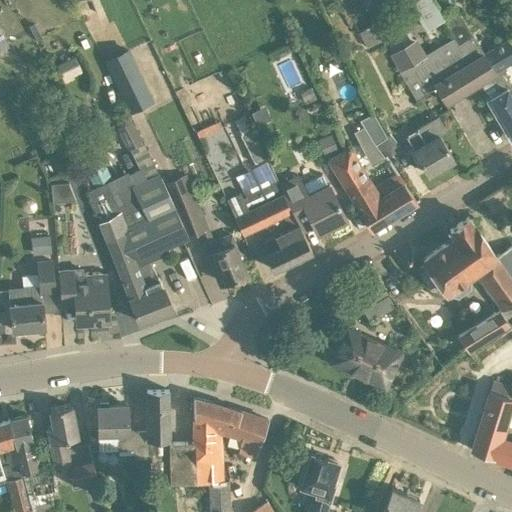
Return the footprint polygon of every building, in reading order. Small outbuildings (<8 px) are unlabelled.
[(378,0),(359,0),(365,11),(380,3),(380,2),(378,0)] [(444,20),(443,19),(443,18),(431,0),(415,0),(408,4),(425,32),(444,20)] [(511,0),(502,0),(511,15),(511,0)] [(458,44),(472,35),(457,11),(443,19),(444,20),(454,38),(458,44)] [(367,48),(380,41),(370,25),(358,32),(367,48)] [(458,44),(454,38),(418,60),(425,71),(406,83),(399,71),(398,72),(416,101),(437,88),(446,103),(494,72),(472,35),(458,44)] [(479,83),(482,87),(511,137),(511,88),(502,71),(511,64),(511,38),(485,53),(496,72),(479,83)] [(151,101),(127,49),(115,55),(105,60),(129,112),(151,101)] [(315,98),(310,88),(300,93),(305,103),(315,98)] [(376,144),(387,136),(373,113),(359,120),(364,128),(371,140),(375,145),(376,144)] [(233,122),(240,134),(251,129),(244,116),(233,122)] [(438,117),(405,136),(413,150),(428,174),(453,159),(439,136),(447,131),(438,117)] [(240,134),(254,163),(265,158),(251,129),(240,134)] [(385,155),(387,158),(401,148),(390,134),(387,136),(376,144),(385,155)] [(337,150),(330,135),(318,140),(325,155),(337,150)] [(189,237),(188,236),(165,184),(155,163),(153,163),(143,143),(142,143),(130,149),(146,183),(136,188),(129,175),(88,193),(107,241),(134,229),(149,260),(169,250),(167,246),(189,237)] [(418,197),(415,199),(404,182),(397,173),(382,182),(373,188),(349,150),(330,160),(370,229),(415,201),(419,199),(418,197)] [(321,174),(301,184),(297,176),(279,185),(282,191),(298,223),(299,225),(310,219),(317,233),(346,219),(329,184),(327,185),(321,174)] [(208,228),(187,175),(165,184),(188,236),(208,228)] [(53,182),(55,199),(74,197),(72,179),(53,182)] [(242,233),(282,214),(291,209),(282,191),(281,191),(250,207),(248,207),(233,214),(242,233)] [(248,207),(241,192),(228,198),(226,199),(233,214),(248,207)] [(508,325),(511,322),(511,281),(495,257),(468,217),(449,230),(454,237),(446,242),(462,264),(460,267),(467,277),(474,272),(500,309),(499,310),(508,325)] [(299,225),(298,223),(289,227),(274,235),(275,236),(262,243),(267,253),(265,254),(272,270),(311,250),(299,225)] [(174,308),(149,260),(134,229),(107,241),(138,322),(174,308)] [(246,274),(234,243),(231,235),(205,245),(208,254),(207,254),(217,277),(220,276),(223,283),(246,274)] [(51,252),(49,236),(32,237),(33,254),(51,252)] [(462,264),(446,242),(423,259),(427,264),(420,268),(419,276),(431,293),(439,295),(445,291),(446,292),(447,292),(450,297),(456,297),(470,288),(470,282),(467,277),(460,267),(462,264)] [(56,300),(52,260),(36,262),(37,276),(38,286),(22,288),(8,289),(12,330),(44,327),(41,301),(56,300)] [(108,322),(104,273),(83,274),(83,269),(57,271),(60,307),(74,306),(76,324),(108,322)] [(387,294),(382,285),(366,294),(372,303),(387,294)] [(378,317),(394,307),(388,296),(371,306),(378,317)] [(468,351),(508,325),(499,310),(484,319),(483,318),(473,323),(474,325),(458,336),(468,351)] [(399,353),(347,329),(332,361),(384,386),(399,353)] [(511,399),(511,388),(492,382),(471,450),(511,462),(511,441),(499,438),(511,399)] [(196,465),(195,443),(170,443),(169,390),(146,391),(147,430),(149,430),(151,458),(152,485),(196,482),(196,465)] [(240,410),(194,396),(195,443),(196,465),(196,482),(197,484),(209,483),(211,511),(230,511),(229,480),(219,481),(219,464),(221,464),(221,434),(231,437),(240,410)] [(77,438),(71,406),(50,410),(53,426),(47,427),(56,472),(69,469),(70,469),(65,440),(77,438)] [(129,431),(128,406),(96,407),(97,451),(134,450),(134,458),(151,458),(149,430),(147,430),(129,431)] [(268,419),(240,410),(231,437),(242,440),(239,452),(255,457),(268,419)] [(39,469),(26,415),(9,419),(22,473),(21,473),(31,507),(31,511),(57,511),(57,509),(60,508),(52,470),(40,472),(39,469)] [(0,482),(0,489),(5,511),(17,511),(31,507),(21,473),(22,473),(9,419),(8,420),(0,422),(0,466),(3,476),(5,481),(0,482)] [(330,481),(336,462),(310,453),(300,485),(315,490),(308,511),(324,511),(333,482),(330,481)] [(94,464),(70,469),(69,469),(72,485),(97,480),(94,464)] [(413,511),(419,499),(392,489),(382,511),(413,511)] [(272,511),(267,501),(246,511),(272,511)]
